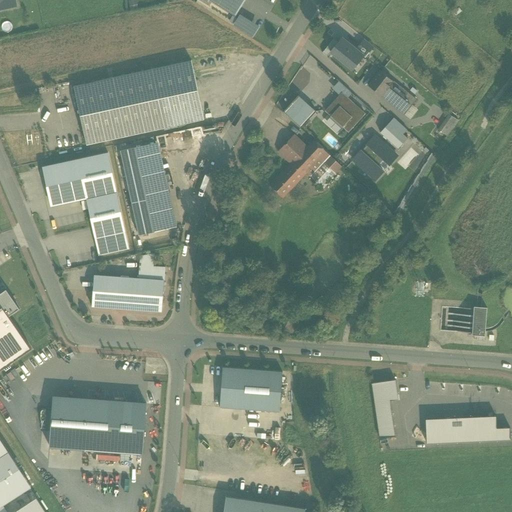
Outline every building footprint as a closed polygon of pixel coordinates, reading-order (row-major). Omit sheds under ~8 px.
[(0,0),(0,10),(17,7),(15,0),(0,0)] [(244,0),(204,0),(207,2),(208,0),(213,0),(235,14),(244,0)] [(239,13),(232,24),(251,36),(258,25),(239,13)] [(366,55),(340,34),(326,53),(352,73),(366,55)] [(191,61),(74,87),(86,145),(204,120),(191,61)] [(406,92),(393,82),(379,71),(368,86),(404,115),(416,100),(406,92)] [(342,93),(347,98),(352,94),(338,82),(332,89),(339,96),(342,93)] [(347,98),(342,93),(339,96),(325,111),(348,133),(365,114),(347,98)] [(298,96),(283,112),(301,128),(316,112),(298,96)] [(458,121),(449,115),(438,130),(446,136),(458,121)] [(393,118),(380,133),(398,149),(407,139),(403,135),(407,130),(393,118)] [(295,135),(278,153),(291,165),(308,148),(295,135)] [(361,151),(353,160),(375,180),(383,172),(377,166),(383,160),(389,165),(397,156),(374,136),(367,145),(368,146),(362,152),(361,151)] [(319,158),(305,172),(310,177),(324,163),(335,173),(341,167),(314,141),(308,148),(319,158)] [(139,235),(176,227),(158,143),(121,151),(139,235)] [(291,165),(271,186),(282,196),(305,172),(319,158),(308,148),(291,165)] [(98,256),(128,249),(108,153),(42,167),(50,206),(85,199),(98,256)] [(335,173),(324,163),(310,177),(321,187),(335,173)] [(92,306),(162,311),(164,281),(94,276),(92,306)] [(473,309),(457,308),(457,307),(441,306),(440,331),(455,332),(456,332),(472,333),(472,335),(485,336),(487,308),(474,307),(473,309)] [(0,371),(31,350),(18,330),(8,317),(0,322),(0,371)] [(280,372),(221,368),(218,408),(277,412),(280,372)] [(378,438),(394,435),(390,399),(396,398),(393,380),(370,383),(378,438)] [(53,397),(50,448),(142,453),(146,403),(53,397)] [(495,416),(425,420),(426,444),(510,439),(509,427),(496,428),(495,416)] [(304,511),(305,509),(226,497),(223,511),(304,511)] [(44,511),(36,498),(14,511),(44,511)]
